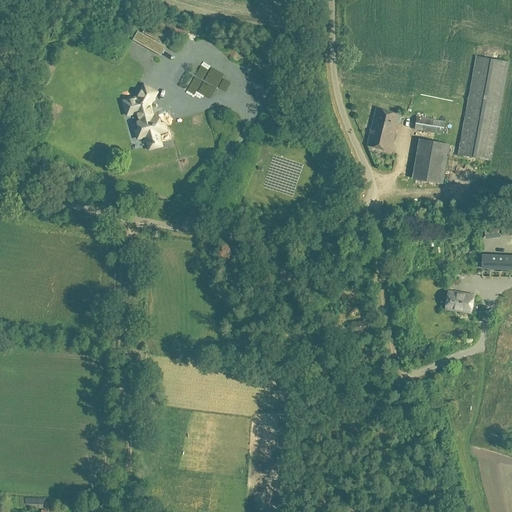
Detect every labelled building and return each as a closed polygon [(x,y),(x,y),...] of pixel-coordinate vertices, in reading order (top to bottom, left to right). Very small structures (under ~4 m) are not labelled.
[(152,39),(147,48),(161,55),(166,47),(152,39)] [(459,155),(490,161),(509,62),(477,57),(459,155)] [(144,85),(139,94),(140,97),(123,101),(127,115),(137,113),(140,122),(138,122),(139,128),(135,129),(138,139),(146,137),(149,149),(162,146),(158,133),(167,131),(164,123),(161,124),(159,117),(154,118),(153,114),(152,115),(150,110),(152,110),(150,105),(157,92),(144,85)] [(391,151),(400,115),(376,109),(367,145),(391,151)] [(418,122),(418,132),(444,133),(444,123),(418,122)] [(413,179),(419,180),(443,184),(450,145),(420,140),(413,179)] [(511,256),(483,256),(482,268),(511,269),(511,256)] [(474,296),(449,292),(446,308),(471,312),(474,296)] [(366,321),(352,323),(353,332),(366,331),(366,321)] [(278,461),(289,463),(290,455),(278,454),(278,461)]
